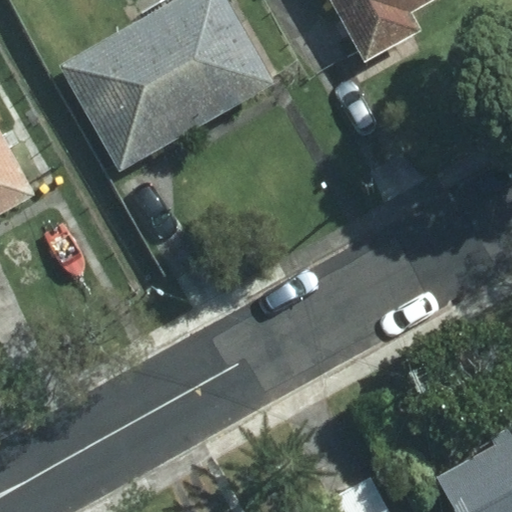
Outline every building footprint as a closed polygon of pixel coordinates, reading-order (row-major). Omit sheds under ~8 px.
[(164,0),(53,66),(111,164),(257,78),(211,0),(164,0)] [(327,0),(357,55),(408,26),(399,8),(413,0),(327,0)] [(0,202),(17,194),(0,162),(0,202)] [(511,511),(511,430),(429,477),(448,511),(511,511)] [(332,511),(380,511),(366,486),(329,506),(332,511)]
